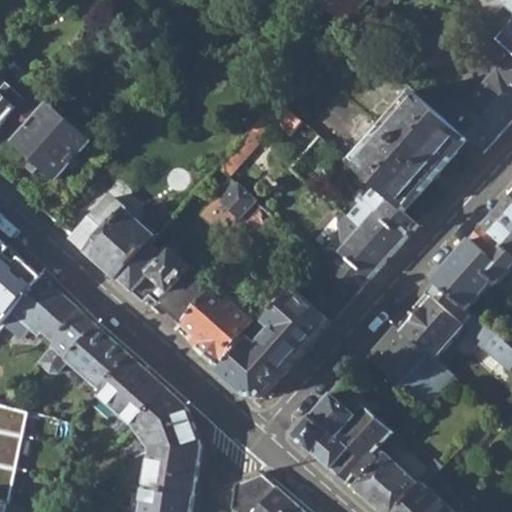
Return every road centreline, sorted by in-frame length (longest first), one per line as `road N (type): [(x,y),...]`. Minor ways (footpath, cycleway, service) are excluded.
road 1 (residential): [(258,440),(511,163)]
road 2 (residential): [(0,206),(258,440)]
